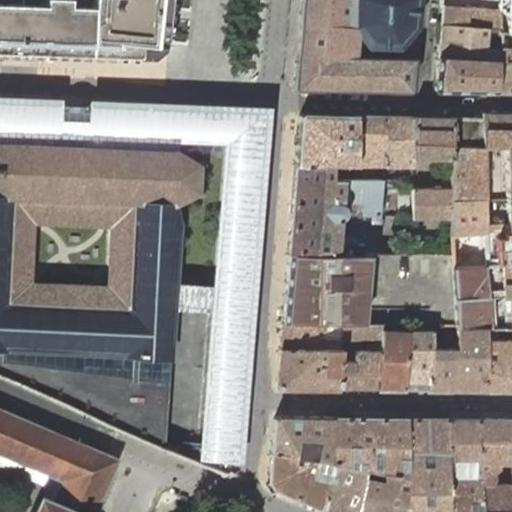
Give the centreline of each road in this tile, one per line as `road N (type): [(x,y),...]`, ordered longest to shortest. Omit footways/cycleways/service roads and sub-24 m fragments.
road 1 (residential): [(278,99),(256,400)]
road 2 (residential): [(0,85),(278,99)]
road 3 (residential): [(511,403),(256,400)]
road 4 (residential): [(278,99),(421,103)]
road 5 (residential): [(120,445),(245,498)]
